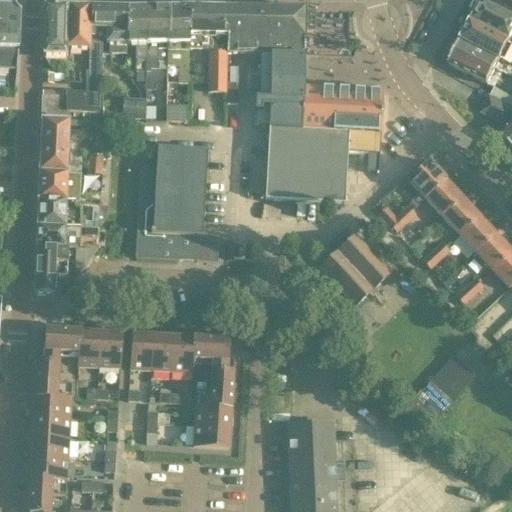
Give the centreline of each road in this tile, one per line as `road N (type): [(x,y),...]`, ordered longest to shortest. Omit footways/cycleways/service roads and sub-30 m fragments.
road 1 (residential): [(17,310),(32,0)]
road 2 (residential): [(260,281),(263,238),(331,241),(443,123)]
road 3 (residential): [(17,310),(59,311),(123,276),(260,281)]
road 4 (residential): [(250,511),(260,281)]
road 5 (residential): [(6,511),(17,310)]
road 6 (residential): [(443,123),(409,89),(373,0)]
